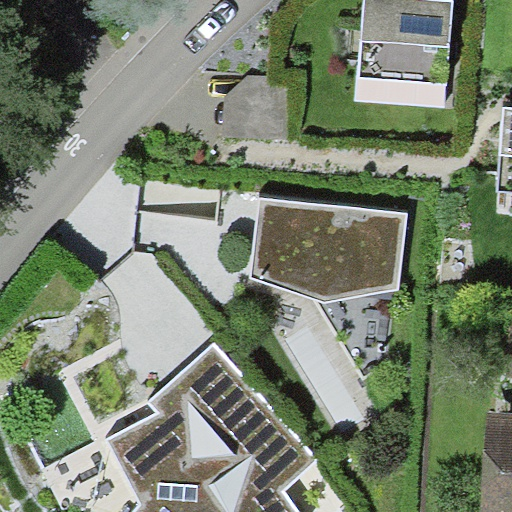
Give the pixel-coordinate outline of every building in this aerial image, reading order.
[(410,0),(349,0),(346,77),(431,79),(434,1),(410,0)] [(292,84),(249,83),(233,94),(232,143),(290,145),(292,84)] [(511,109),(483,108),(480,187),(511,187),(511,109)] [(418,206),(262,189),(253,274),(330,296),(361,369),(390,357),(389,294),(408,291),(418,206)] [(210,353),(161,401),(170,419),(127,438),(159,507),(154,511),(302,511),(280,489),(312,457),(210,353)] [(494,505),(511,505),(511,427),(498,426),(498,424),(495,424),(491,506),(494,506),(494,505)]
